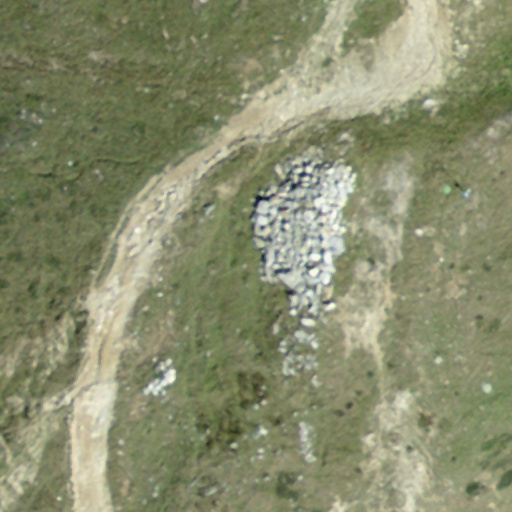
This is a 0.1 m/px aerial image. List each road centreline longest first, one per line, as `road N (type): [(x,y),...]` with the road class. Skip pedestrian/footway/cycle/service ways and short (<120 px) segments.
road 1 (track): [(117,511),(102,401),(108,324),(131,248),(158,202),(229,126),(368,101)]
road 2 (track): [(511,96),(477,104),(368,101)]
